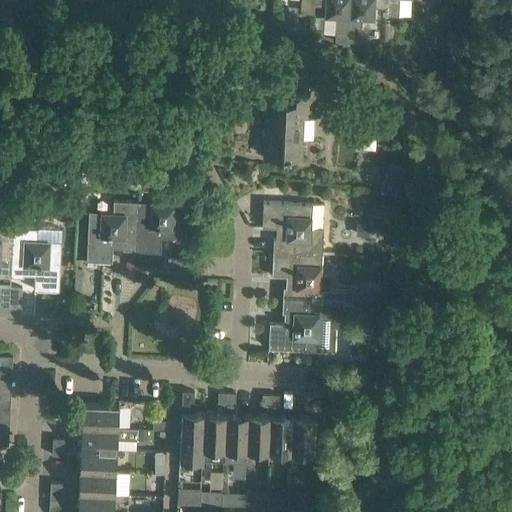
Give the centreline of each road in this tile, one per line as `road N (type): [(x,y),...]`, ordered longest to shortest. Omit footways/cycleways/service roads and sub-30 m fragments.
road 1 (residential): [(237,374),(243,234),(217,172)]
road 2 (residential): [(237,374),(45,363)]
road 3 (residential): [(25,511),(31,381),(45,363)]
